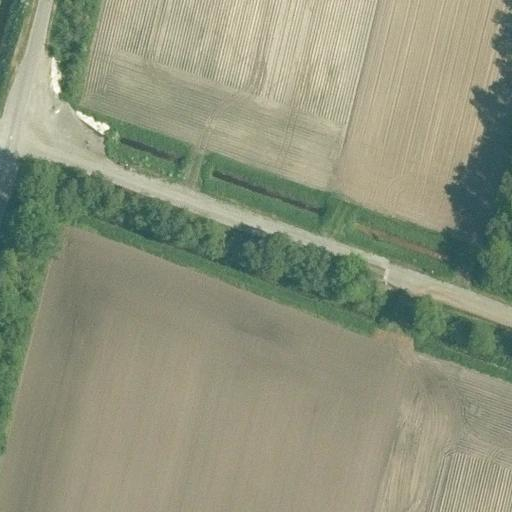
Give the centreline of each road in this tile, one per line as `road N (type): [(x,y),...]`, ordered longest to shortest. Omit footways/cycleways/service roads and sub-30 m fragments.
road 1 (unclassified): [(10,138),(511,321)]
road 2 (unclassified): [(10,138),(42,0)]
